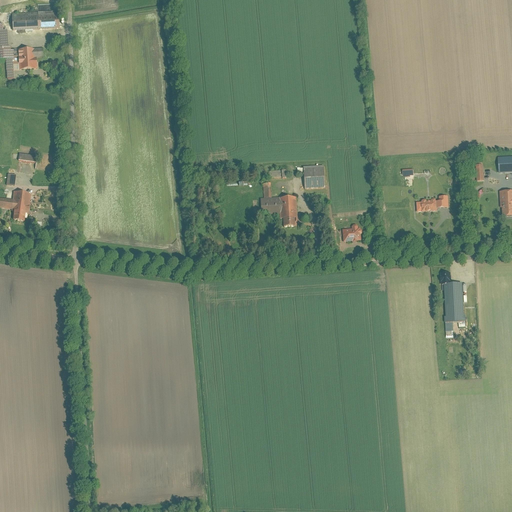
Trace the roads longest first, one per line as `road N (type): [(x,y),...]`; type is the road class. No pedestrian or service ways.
road 1 (residential): [(511,256),(203,274),(75,260)]
road 2 (residential): [(68,0),(75,260)]
road 3 (residential): [(75,260),(89,511)]
